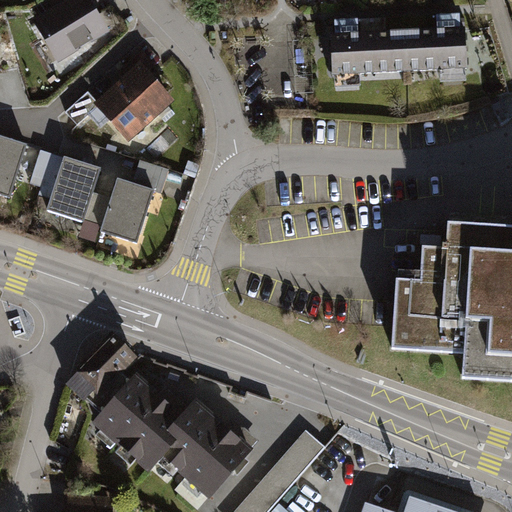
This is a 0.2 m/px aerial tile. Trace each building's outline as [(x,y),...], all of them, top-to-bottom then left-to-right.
[(111,33),(86,0),(67,0),(32,25),(62,67),(111,33)] [(439,27),(402,29),(405,72),(440,70),(441,81),(469,80),(466,15),(449,16),(438,16),(439,27)] [(361,74),(405,72),(402,29),(361,31),(361,23),(349,24),(333,25),(336,87),(361,86),(361,74)] [(142,61),(95,101),(129,141),(179,99),(142,61)] [(30,148),(0,138),(0,198),(12,203),(30,148)] [(104,171),(66,159),(49,214),(85,225),(104,171)] [(170,197),(179,175),(142,161),(134,183),(170,197)] [(157,192),(119,180),(102,235),(138,246),(157,192)] [(420,284),(395,283),(391,349),(463,354),(462,382),(511,385),(511,229),(448,226),(447,250),(422,249),(420,284)] [(135,355),(118,337),(68,384),(85,402),(135,355)] [(150,470),(162,457),(177,440),(167,431),(182,414),(137,374),(95,421),(150,470)] [(196,398),(182,414),(167,431),(177,440),(162,457),(209,498),(253,449),(196,398)] [(306,435),(235,511),(271,511),(325,450),(306,435)] [(69,511),(113,511),(113,497),(69,498),(69,511)] [(402,511),(382,511),(368,508),(366,511),(449,511),(407,497),(402,511)]
